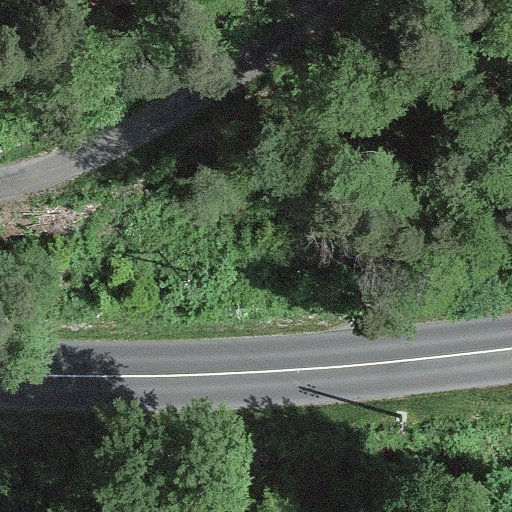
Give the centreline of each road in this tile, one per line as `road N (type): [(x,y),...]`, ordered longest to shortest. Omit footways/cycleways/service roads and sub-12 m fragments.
road 1 (secondary): [(511,353),(228,373),(0,376)]
road 2 (unclassified): [(0,186),(60,173),(167,127),(338,0)]
